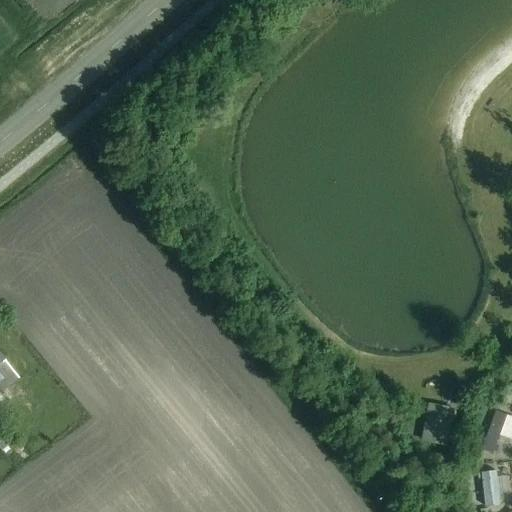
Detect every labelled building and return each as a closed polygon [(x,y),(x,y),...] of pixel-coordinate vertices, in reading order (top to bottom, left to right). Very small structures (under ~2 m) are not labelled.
[(11,358),(6,362),(0,354),(0,392),(0,393),(20,377),(14,370),(18,367),(11,358)] [(427,404),(419,442),(446,447),(453,409),(427,404)] [(511,413),(497,409),(486,448),(499,452),(504,435),(511,436),(511,413)] [(0,450),(9,443),(0,431),(0,450)] [(501,470),(485,470),(486,504),(502,503),(501,470)]
